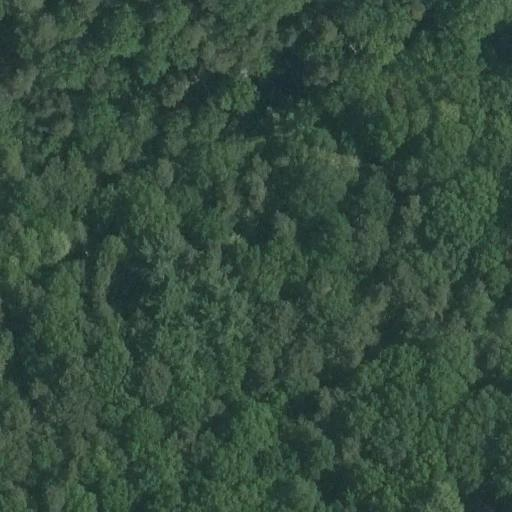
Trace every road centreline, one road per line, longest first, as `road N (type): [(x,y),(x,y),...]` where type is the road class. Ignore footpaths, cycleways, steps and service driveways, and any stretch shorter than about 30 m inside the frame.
road 1 (track): [(196,511),(326,452),(427,389)]
road 2 (track): [(383,511),(427,389)]
